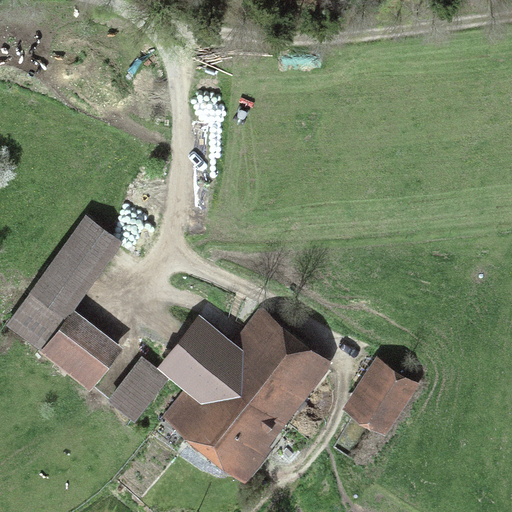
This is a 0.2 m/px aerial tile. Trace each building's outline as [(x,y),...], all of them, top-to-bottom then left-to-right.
[(85,219),(33,289),(63,312),(115,241),(85,219)] [(270,319),(244,352),(205,323),(171,368),(194,387),(175,412),(247,469),(262,450),(254,444),(260,437),(254,432),(316,355),(270,319)] [(45,349),(88,382),(105,360),(62,327),(45,349)] [(166,374),(144,357),(110,400),(132,417),(166,374)] [(353,406),(382,426),(411,385),(382,365),(353,406)]
